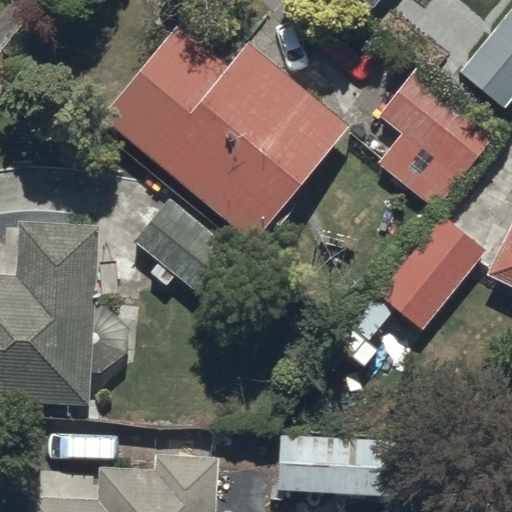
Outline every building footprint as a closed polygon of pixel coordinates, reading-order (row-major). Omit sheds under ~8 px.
[(356,0),(369,10),(377,0),(356,0)] [(511,98),(511,5),(459,68),(505,107),(511,98)] [(101,115),(245,241),(345,128),(246,41),(235,55),(189,15),(101,115)] [(402,130),(374,166),(435,212),(493,136),(415,77),(384,117),(402,130)] [(169,189),(133,234),(194,286),(232,243),(169,189)] [(487,237),(440,205),(338,343),(365,362),(380,341),(373,337),(396,303),(427,324),(487,237)] [(511,216),(484,273),(511,286),(511,216)] [(0,401),(88,405),(89,375),(102,375),(129,355),(130,328),(107,305),(92,304),(95,224),(17,221),(15,274),(0,273),(0,401)] [(294,429),(290,482),(383,485),(385,433),(294,429)] [(32,490),(30,511),(213,511),(216,455),(156,452),(156,464),(99,462),(97,493),(32,490)]
